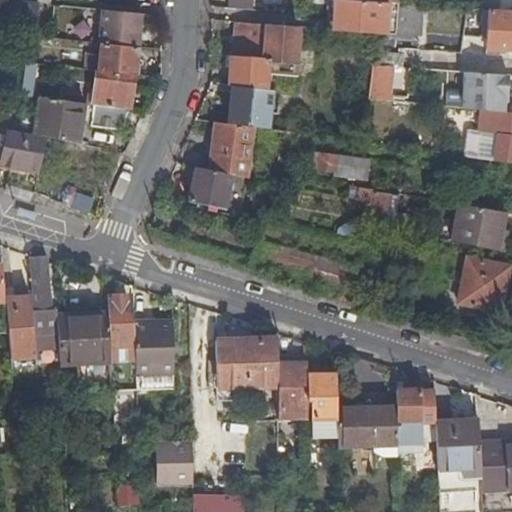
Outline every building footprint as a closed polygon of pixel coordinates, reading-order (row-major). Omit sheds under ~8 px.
[(0,0),(0,22),(37,26),(40,3),(0,0)] [(364,0),(335,0),(334,30),(340,30),(395,33),(395,2),(391,2),(364,0)] [(394,35),(402,35),(418,35),(420,4),(395,2),(395,33),(394,35)] [(137,47),(141,14),(92,9),(91,30),(102,31),(101,43),(103,43),(137,47)] [(511,48),(511,9),(498,9),(496,48),(511,48)] [(234,22),(232,56),(263,58),(265,24),(234,22)] [(294,60),(297,27),(265,24),(263,58),(294,60)] [(402,44),(402,35),(394,35),(393,35),(393,36),(388,36),(388,43),(402,44)] [(103,43),(100,71),(135,75),(137,47),(103,43)] [(376,51),(374,66),(401,68),(402,52),(376,51)] [(228,75),(227,85),(251,88),(247,126),(252,127),(268,129),(270,113),(275,113),(276,90),(292,91),(294,60),(263,58),(232,56),(226,56),(224,75),(228,75)] [(131,110),(135,75),(100,71),(97,70),(93,104),(94,104),(131,110)] [(505,94),(506,75),(462,72),(461,91),(474,92),(483,92),(505,94)] [(219,84),(214,122),(247,126),(251,88),(227,85),(219,84)] [(461,91),(460,108),(509,112),(510,95),(505,95),(505,94),(483,92),(474,92),(461,91)] [(40,97),(34,134),(41,136),(41,135),(44,132),(48,132),(51,135),(51,137),(79,143),(80,141),(81,140),(85,118),(92,118),(94,104),(93,104),(40,97)] [(124,125),(131,110),(94,104),(92,118),(92,122),(124,125)] [(511,122),(500,121),(494,161),(511,163),(511,122)] [(250,143),(252,127),(247,126),(214,122),(213,122),(211,137),(250,143)] [(0,164),(38,171),(45,136),(41,136),(34,134),(0,127),(0,164)] [(79,143),(51,137),(48,137),(33,195),(51,199),(54,183),(61,185),(66,162),(76,164),(81,143),(79,143)] [(211,137),(207,169),(231,174),(246,178),(250,143),(211,137)] [(100,168),(118,172),(122,151),(81,143),(76,164),(100,168)] [(364,180),(367,161),(308,152),(307,168),(332,172),(331,175),(364,180)] [(223,208),(231,174),(207,169),(195,167),(187,200),(223,208)] [(97,183),(111,185),(118,172),(100,168),(97,183)] [(301,189),(303,179),(288,176),(282,175),(280,185),(301,189)] [(374,192),(375,190),(349,186),(346,199),(366,203),(363,221),(390,226),(396,196),(374,192)] [(80,207),(81,192),(61,190),(60,205),(80,207)] [(456,204),(448,241),(501,252),(506,231),(500,230),(503,213),(456,204)] [(56,315),(55,307),(51,307),(46,257),(38,258),(30,258),(35,311),(30,312),(34,350),(58,347),(56,315)] [(497,313),(507,267),(465,258),(454,303),(497,313)] [(314,262),(310,275),(357,290),(361,276),(314,262)] [(133,313),(127,313),(127,295),(107,295),(108,313),(110,359),(113,426),(137,426),(135,376),(133,321),(133,313)] [(30,312),(29,297),(5,299),(6,306),(8,334),(10,358),(34,356),(34,350),(30,312)] [(86,361),(110,359),(108,313),(83,314),(86,361)] [(86,361),(83,314),(56,315),(58,347),(59,362),(86,361)] [(150,324),(149,320),(133,321),(135,376),(161,375),(159,324),(150,324)] [(173,375),(171,323),(159,324),(161,375),(173,375)] [(217,387),(247,387),(277,386),(277,357),(277,338),(242,339),(242,341),(216,341),(217,373),(217,387)] [(11,367),(35,366),(34,356),(10,358),(11,367)] [(293,362),(293,356),(277,357),(277,386),(277,413),(306,412),(306,400),(306,374),(306,362),(293,362)] [(382,372),(384,366),(372,363),(371,368),(382,372)] [(336,408),(335,368),(317,368),(317,374),(306,374),(306,400),(311,400),(311,418),(336,418),(336,408)] [(217,387),(217,373),(208,373),(209,387),(217,387)] [(247,391),(247,387),(217,387),(217,400),(240,400),(247,391)] [(420,411),(433,411),(431,389),(395,389),(395,407),(396,443),(396,451),(422,451),(421,439),(420,411)] [(336,438),(336,444),(396,443),(395,407),(336,408),(336,418),(336,438)] [(193,477),(219,477),(218,443),(218,416),(192,416),(192,443),(193,477)] [(336,418),(311,418),(311,439),(336,438),(336,418)] [(477,442),(476,419),(462,420),(462,422),(434,423),(437,471),(461,470),(462,477),(479,476),(477,442)] [(511,444),(506,445),(506,440),(498,441),(501,491),(511,490),(511,444)] [(480,492),(501,491),(498,441),(477,442),(479,476),(480,492)] [(192,443),(163,444),(164,484),(193,483),(193,477),(192,443)] [(440,511),(443,511),(471,509),(469,492),(439,495),(440,511)] [(70,508),(88,507),(87,495),(69,496),(70,508)] [(242,511),(243,495),(219,496),(220,501),(219,511),(242,511)] [(209,501),(209,496),(193,496),(193,511),(219,511),(220,501),(209,501)]
